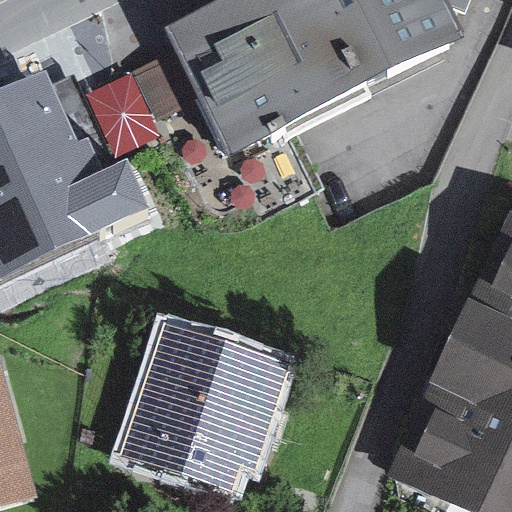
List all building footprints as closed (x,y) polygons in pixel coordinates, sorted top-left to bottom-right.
[(444,0),(223,0),(172,22),(227,152),(466,50),(444,0)] [(44,73),(0,92),(0,275),(148,209),(126,159),(102,170),(87,138),(75,143),(44,73)] [(511,511),(511,215),(388,478),(461,511),(511,511)] [(290,366),(163,323),(119,453),(234,492),(243,465),(255,469),(290,366)] [(0,511),(38,501),(1,361),(0,361),(0,511)]
